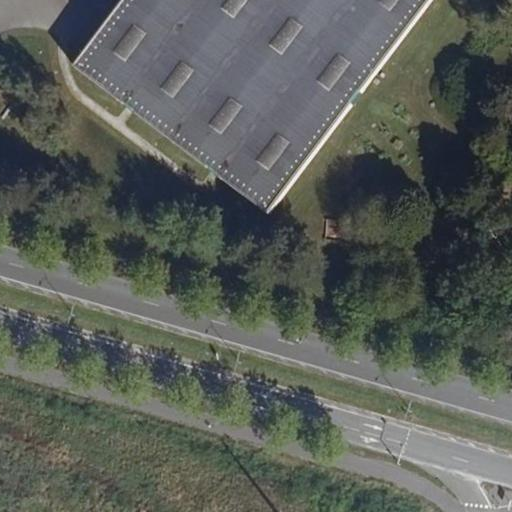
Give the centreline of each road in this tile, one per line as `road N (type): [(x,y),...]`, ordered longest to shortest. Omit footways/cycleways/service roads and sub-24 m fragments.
road 1 (secondary): [(511,409),(0,265)]
road 2 (secondary): [(0,325),(449,455)]
